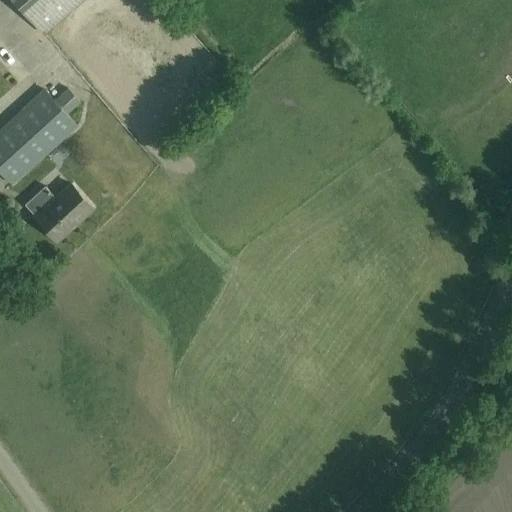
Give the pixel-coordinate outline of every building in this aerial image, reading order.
[(13,0),(42,32),(78,1),(79,0),(13,0)] [(0,62),(17,80),(28,70),(0,41),(0,62)] [(0,89),(11,82),(0,66),(0,89)] [(67,112),(55,99),(44,87),(0,127),(0,171),(12,184),(77,123),(67,112)] [(68,87),(55,99),(67,112),(81,100),(68,87)] [(70,183),(55,196),(45,185),(25,203),(36,214),(35,215),(57,239),(93,207),(70,183)]
